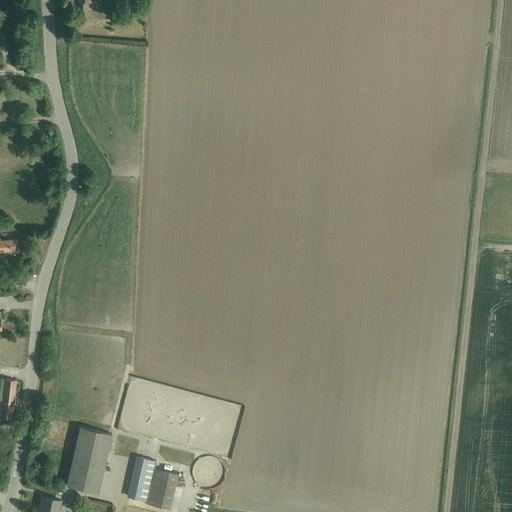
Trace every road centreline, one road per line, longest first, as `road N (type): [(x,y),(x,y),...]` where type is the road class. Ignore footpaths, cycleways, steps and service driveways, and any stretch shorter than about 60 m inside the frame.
road 1 (unclassified): [(7,511),(27,421),(40,296),(71,193),(47,0)]
road 2 (track): [(500,0),(446,511)]
